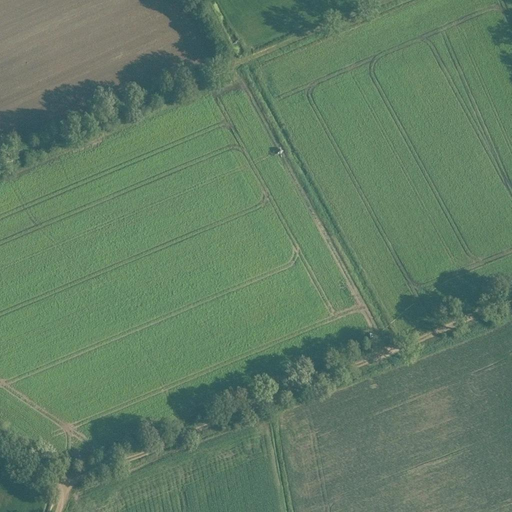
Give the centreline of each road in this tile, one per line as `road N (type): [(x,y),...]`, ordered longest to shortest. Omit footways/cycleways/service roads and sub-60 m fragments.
road 1 (track): [(511,301),(65,486),(50,486),(44,470),(0,438)]
road 2 (track): [(0,166),(393,0)]
